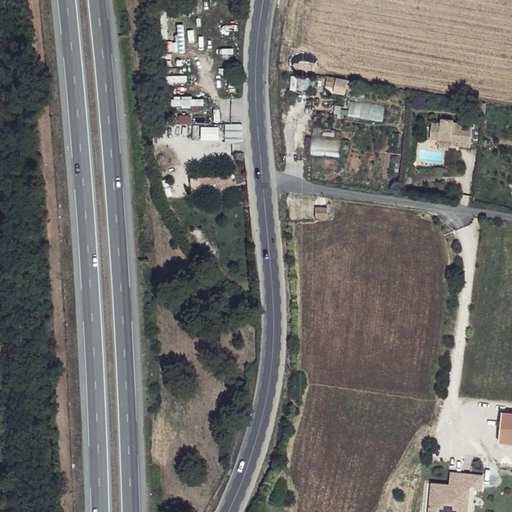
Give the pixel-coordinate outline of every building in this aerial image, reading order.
[(334,79),(325,77),(324,86),(333,87),(334,79)] [(345,81),(334,79),(333,87),(332,91),(343,94),(345,81)] [(202,105),(202,96),(170,95),(170,104),(202,105)] [(383,118),(383,104),(354,103),(354,117),(383,118)] [(445,122),(435,121),(434,139),(443,140),(460,141),(459,146),(472,147),(473,124),(455,123),(455,119),(445,118),(445,122)] [(242,138),(241,122),(224,123),(226,140),(242,138)] [(218,139),(218,125),(200,125),(200,139),(218,139)] [(309,138),(309,156),(340,156),(340,138),(309,138)] [(231,174),(201,176),(202,185),(232,183),(231,174)] [(329,208),(317,209),(318,219),(329,220),(329,208)] [(511,415),(505,415),(502,445),(511,445),(511,415)] [(463,475),(453,474),(452,487),(461,488),(463,475)] [(452,487),(435,485),(433,510),(449,511),(469,511),(472,489),(485,490),(486,478),(463,475),(461,488),(452,487)]
